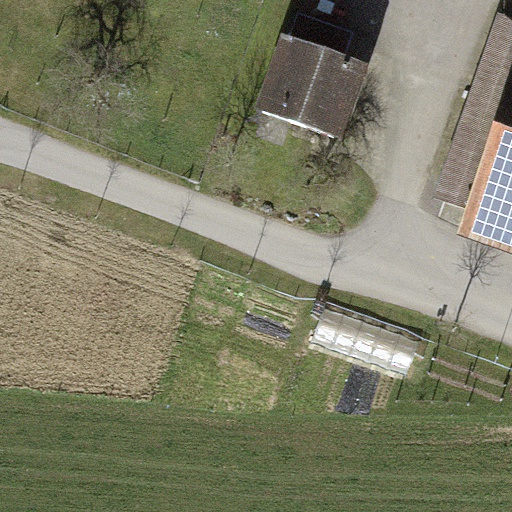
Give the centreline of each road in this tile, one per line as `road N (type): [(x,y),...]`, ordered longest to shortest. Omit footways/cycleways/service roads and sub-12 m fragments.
road 1 (track): [(0,139),(511,318)]
road 2 (track): [(384,275),(473,0)]
